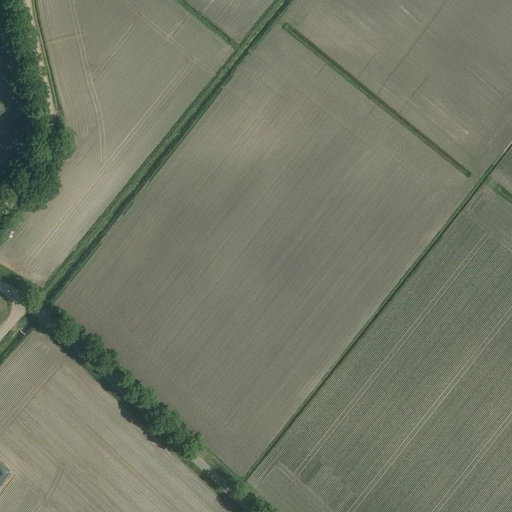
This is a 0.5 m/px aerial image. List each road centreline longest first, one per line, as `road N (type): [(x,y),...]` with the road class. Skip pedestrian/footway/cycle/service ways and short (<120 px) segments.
road 1 (unclassified): [(251,511),(37,312),(0,288)]
road 2 (track): [(0,213),(47,142),(26,0)]
